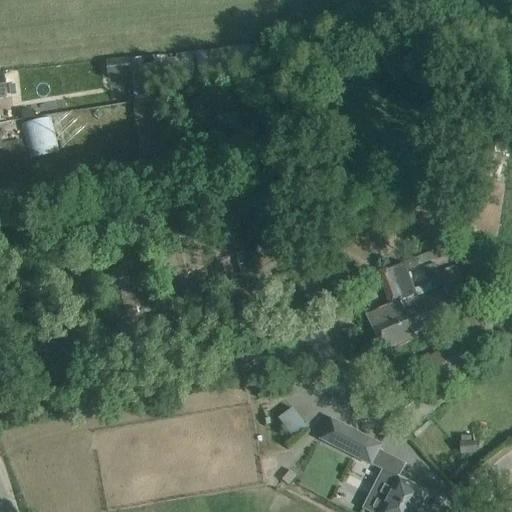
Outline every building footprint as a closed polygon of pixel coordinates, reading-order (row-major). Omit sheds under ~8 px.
[(338,36),(287,43),(289,54),(340,48),(338,36)] [(128,58),(104,61),(106,78),(129,76),(128,60),(128,58)] [(50,118),(20,125),(28,160),(58,153),(50,118)] [(0,147),(1,152),(0,152),(0,166),(25,161),(20,140),(0,143),(0,147)] [(122,145),(109,147),(113,177),(126,175),(122,145)] [(468,158),(456,233),(481,236),(497,238),(505,185),(503,184),(510,148),(495,146),(494,152),(478,149),(468,158)] [(292,165),(257,172),(272,245),(280,243),(281,250),(303,245),(302,240),(307,239),(292,165)] [(35,189),(21,192),(26,216),(29,236),(102,223),(120,219),(148,214),(218,201),(215,185),(145,198),(40,217),(35,189)] [(75,186),(42,192),(44,202),(77,196),(75,186)] [(21,192),(0,195),(0,221),(26,216),(21,192)] [(456,233),(451,235),(472,303),(491,298),(497,296),(481,236),(456,233)] [(141,244),(103,252),(116,318),(154,310),(141,244)] [(279,287),(272,289),(276,298),(282,317),(323,302),(325,306),(326,309),(351,301),(349,292),(364,287),(361,276),(320,288),(310,262),(293,268),(294,273),(283,277),(284,281),(278,283),(279,287)] [(404,264),(386,270),(399,305),(418,298),(417,296),(414,288),(407,271),(404,264)] [(435,264),(423,268),(431,290),(443,286),(435,264)] [(388,305),(371,313),(391,351),(458,317),(443,288),(432,293),(418,298),(399,305),(393,308),(390,304),(388,305)] [(491,298),(472,303),(474,313),(492,349),(491,298)] [(428,355),(416,362),(432,391),(440,384),(449,377),(470,361),(492,349),(474,313),(456,326),(462,336),(429,358),(428,355)] [(292,406),(277,417),(290,436),(305,426),(292,406)] [(331,419),(321,439),(371,465),(382,445),(331,419)] [(364,500),(378,469),(356,459),(343,490),(364,500)] [(382,471),(363,509),(368,511),(417,511),(427,493),(399,478),(398,479),(382,471)]
